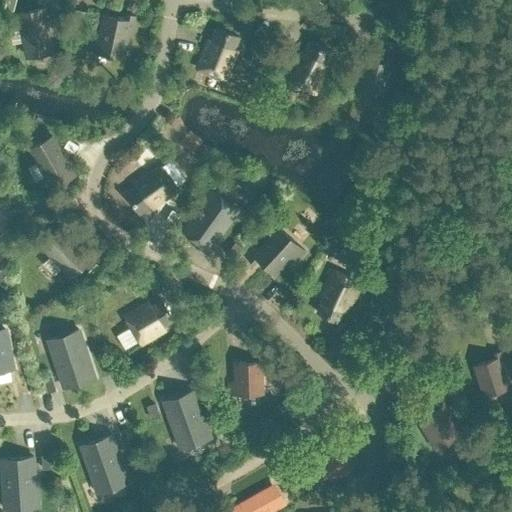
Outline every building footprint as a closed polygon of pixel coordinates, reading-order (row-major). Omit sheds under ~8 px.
[(25,57),(54,51),(45,6),(16,12),(25,57)] [(86,11),(75,9),(72,8),(70,17),(85,20),(86,11)] [(137,32),(140,16),(126,13),(125,18),(102,13),(97,35),(91,34),(88,51),(125,58),(131,31),(137,32)] [(236,48),(241,36),(216,26),(212,38),(207,36),(194,67),(228,80),(240,50),(236,48)] [(328,62),(334,50),(311,38),(304,50),(300,48),(285,78),(317,95),(332,65),(328,62)] [(258,66),(262,53),(253,50),(249,64),(258,66)] [(398,74),(401,60),(386,57),(385,61),(363,57),(355,95),(387,102),(393,73),(398,74)] [(51,188),(77,173),(54,133),(28,148),(51,188)] [(153,210),(181,189),(160,161),(133,182),(134,184),(123,192),(140,214),(151,206),(153,210)] [(198,231),(226,246),(248,205),(220,190),(198,231)] [(171,208),(164,219),(172,224),(179,213),(171,208)] [(71,278),(93,256),(61,222),(39,243),(71,278)] [(279,227),(259,248),(255,244),(245,254),(254,262),(257,258),(274,273),(291,255),(296,260),(304,251),(279,227)] [(227,250),(235,258),(244,248),(236,241),(227,250)] [(240,253),(231,263),(239,270),(248,260),(240,253)] [(95,261),(86,271),(92,278),(102,268),(95,261)] [(349,314),(365,282),(333,266),(317,299),(321,301),(316,311),(340,323),(345,311),(349,314)] [(0,268),(0,281),(3,283),(9,272),(0,268)] [(135,277),(122,281),(125,290),(138,286),(135,277)] [(175,319),(161,297),(151,303),(149,299),(123,315),(141,345),(166,330),(164,326),(175,319)] [(0,321),(0,368),(12,366),(5,320),(0,321)] [(48,338),(58,370),(63,386),(94,376),(78,328),(48,338)] [(484,395),(509,386),(502,364),(508,362),(504,350),(495,354),(496,358),(475,365),(484,395)] [(228,395),(265,393),(264,370),(270,370),(269,355),(260,356),(260,360),(233,361),(234,381),(227,381),(228,395)] [(56,388),(52,376),(43,379),(47,392),(56,388)] [(286,394),(296,398),(301,386),(291,382),(286,394)] [(210,436),(200,409),(193,389),(163,400),(180,447),(210,436)] [(436,448),(458,434),(446,414),(452,411),(445,400),(437,406),(439,410),(420,421),(436,448)] [(161,413),(156,401),(147,405),(151,417),(161,413)] [(133,438),(128,426),(119,429),(123,442),(133,438)] [(127,481),(118,454),(111,433),(81,444),(97,492),(127,481)] [(301,484),(350,474),(345,450),(296,460),(301,484)] [(52,467),(52,454),(42,454),(42,467),(52,467)] [(36,505),(34,476),(33,455),(1,457),(4,507),(36,505)] [(233,511),(271,511),(287,503),(275,482),(231,507),(233,511)]
